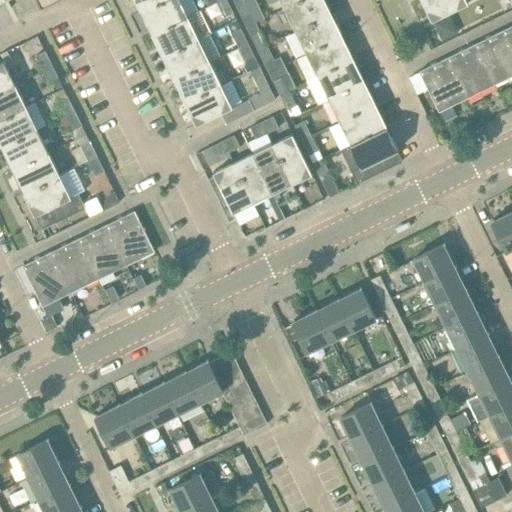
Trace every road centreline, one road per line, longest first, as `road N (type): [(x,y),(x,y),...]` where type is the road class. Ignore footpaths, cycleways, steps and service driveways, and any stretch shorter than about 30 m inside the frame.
road 1 (residential): [(237,282),(179,165),(149,154),(76,3)]
road 2 (residential): [(325,511),(296,452),(299,413),(237,282)]
road 3 (residential): [(237,282),(446,181)]
road 4 (residential): [(51,372),(237,282)]
road 5 (residential): [(446,181),(359,0)]
road 6 (residential): [(120,511),(51,372)]
road 7 (residential): [(511,310),(446,181)]
